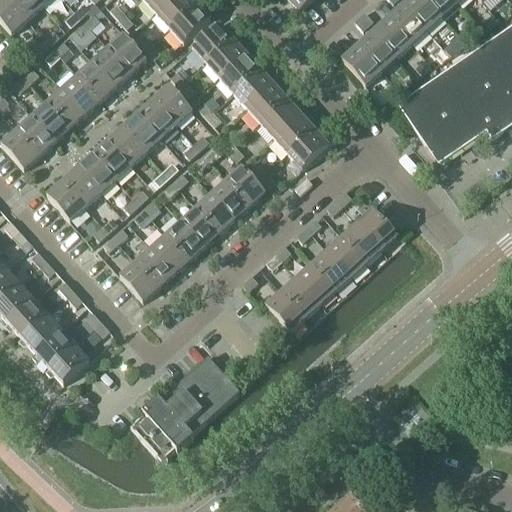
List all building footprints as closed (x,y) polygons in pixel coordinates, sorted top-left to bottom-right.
[(28,25),(5,0),(3,0),(0,3),(0,26),(12,39),(28,25)] [(32,0),(5,0),(28,25),(43,11),(32,0)] [(32,0),(43,11),(55,0),(32,0)] [(100,0),(88,0),(96,8),(103,2),(100,0)] [(128,0),(137,10),(143,4),(142,3),(145,0),(128,0)] [(145,0),(142,3),(143,4),(156,18),(176,0),(145,0)] [(176,0),(156,18),(170,33),(196,9),(187,0),(176,0)] [(284,0),(299,16),(317,0),(284,0)] [(423,0),(413,0),(404,9),(427,35),(442,21),(423,0)] [(450,0),(423,0),(442,21),(457,7),(450,0)] [(85,8),(75,17),(82,24),(91,15),(85,8)] [(110,16),(118,25),(125,18),(117,9),(110,16)] [(196,9),(170,33),(184,49),(210,25),(196,9)] [(404,9),(389,22),(412,48),(427,35),(404,9)] [(82,24),(75,17),(66,26),(72,33),(82,24)] [(365,17),(360,21),(368,30),(373,26),(365,17)] [(125,18),(118,25),(127,35),(134,29),(125,18)] [(95,19),(85,28),(92,35),(101,27),(95,19)] [(500,26),(494,19),(484,27),(491,34),(500,26)] [(368,30),(360,21),(355,26),(363,35),(368,30)] [(389,22),(373,36),(397,62),(412,48),(389,22)] [(92,35),(85,28),(76,37),(82,44),(92,35)] [(192,52),(206,68),(233,44),(219,28),(192,52)] [(511,30),(397,109),(438,169),(487,136),(492,143),(511,129),(511,30)] [(54,35),(45,44),(51,51),(60,42),(54,35)] [(373,36),(358,50),(381,76),(397,62),(373,36)] [(123,39),(108,53),(131,79),(146,65),(123,39)] [(137,46),(145,55),(152,49),(144,40),(137,46)] [(51,51),(45,44),(35,53),(41,59),(51,51)] [(206,68),(219,83),(246,59),(233,44),(206,68)] [(328,50),(336,59),(342,54),(334,45),(328,50)] [(64,47),(55,55),(61,62),(70,53),(64,47)] [(152,49),(145,55),(154,64),(161,58),(152,49)] [(381,76),(358,50),(342,65),(366,91),(381,76)] [(456,57),(450,51),(446,55),(451,61),(456,57)] [(108,53),(93,67),(116,92),(131,79),(108,53)] [(61,62),(55,55),(45,63),(51,70),(61,62)] [(219,83),(233,99),(260,75),(246,59),(219,83)] [(434,73),(427,64),(417,72),(424,81),(434,73)] [(93,67),(77,80),(101,106),(116,92),(93,67)] [(34,74),(24,82),(30,89),(40,81),(34,74)] [(233,99),(247,114),(274,90),(260,75),(233,99)] [(170,83),(179,92),(186,86),(177,77),(170,83)] [(77,80),(62,94),(86,120),(101,106),(77,80)] [(30,89),(24,82),(15,91),(21,97),(30,89)] [(186,86),(179,92),(187,102),(194,96),(186,86)] [(169,90),(154,104),(177,130),(192,116),(169,90)] [(247,114),(260,129),(287,105),(274,90),(247,114)] [(62,94),(47,108),(70,133),(86,120),(62,94)] [(3,101),(0,103),(0,116),(9,108),(3,101)] [(154,104),(138,118),(162,144),(177,130),(154,104)] [(260,129),(274,144),(301,120),(287,105),(260,129)] [(198,114),(206,123),(213,116),(205,107),(198,114)] [(47,108),(32,121),(55,147),(70,133),(47,108)] [(213,116),(206,123),(215,133),(222,126),(213,116)] [(138,118),(123,131),(147,157),(162,144),(138,118)] [(274,144),(288,159),(315,135),(301,120),(274,144)] [(32,121),(17,135),(40,161),(55,147),(32,121)] [(123,131),(108,145),(131,171),(147,157),(123,131)] [(40,161),(17,135),(1,149),(24,175),(40,161)] [(315,135),(288,159),(302,175),(329,151),(315,135)] [(204,140),(194,149),(200,156),(210,148),(204,140)] [(221,148),(229,157),(236,151),(228,141),(221,148)] [(108,145),(93,159),(116,185),(131,171),(108,145)] [(200,156),(194,149),(184,158),(191,165),(200,156)] [(213,151),(204,160),(210,167),(220,159),(213,151)] [(236,151),(229,157),(238,167),(245,160),(236,151)] [(93,159),(78,173),(101,198),(116,185),(93,159)] [(210,167),(204,160),(194,168),(201,176),(210,167)] [(173,167),(163,176),(170,183),(180,174),(173,167)] [(252,174),(261,183),(267,177),(259,168),(252,174)] [(242,172),(227,185),(250,211),(265,198),(242,172)] [(78,173),(63,186),(86,212),(101,198),(78,173)] [(170,183),(163,176),(154,185),(160,192),(170,183)] [(267,177),(261,183),(269,193),(276,187),(267,177)] [(183,178),(174,187),(180,194),(190,186),(183,178)] [(227,185),(211,199),(235,225),(250,211),(227,185)] [(86,212),(63,186),(47,201),(70,226),(86,212)] [(180,194),(174,187),(164,196),(170,203),(180,194)] [(143,195),(133,204),(140,211),(150,202),(143,195)] [(345,197),(337,205),(343,212),(351,204),(345,197)] [(211,199),(196,213),(219,238),(235,225),(211,199)] [(140,211),(133,204),(124,212),(130,219),(140,211)] [(343,212),(337,205),(327,214),(333,221),(343,212)] [(153,206),(143,215),(150,222),(159,213),(153,206)] [(196,213),(181,226),(204,252),(219,238),(196,213)] [(150,222),(143,215),(134,223),(140,230),(150,222)] [(373,215),(358,229),(382,255),(397,242),(373,215)] [(112,223),(103,231),(109,237),(118,229),(112,223)] [(315,225),(306,233),(312,239),(321,231),(315,225)] [(181,226),(166,240),(189,266),(204,252),(181,226)] [(4,232),(13,242),(19,236),(11,227),(4,232)] [(358,229),(343,242),(367,269),(382,255),(358,229)] [(109,237),(103,231),(93,240),(99,246),(109,237)] [(312,239),(306,233),(296,242),(302,249),(312,239)] [(122,234),(113,242),(120,250),(129,242),(122,234)] [(19,236),(13,242),(21,251),(27,246),(19,236)] [(166,240),(151,254),(174,279),(189,266),(166,240)] [(120,250),(113,242),(103,251),(110,259),(120,250)] [(343,242),(327,256),(352,283),(367,269),(343,242)] [(285,252),(276,260),(282,266),(290,259),(285,252)] [(151,254),(136,267),(159,293),(174,279),(151,254)] [(327,256),(312,270),(336,296),(352,283),(327,256)] [(32,263),(40,273),(47,267),(38,258),(32,263)] [(282,266),(276,260),(266,269),(272,275),(282,266)] [(47,267),(40,273),(49,282),(55,276),(47,267)] [(159,293),(136,267),(119,282),(142,308),(159,293)] [(312,270),(297,283),(321,310),(336,296),(312,270)] [(0,308),(20,290),(6,275),(0,280),(0,308)] [(242,290),(248,297),(257,288),(252,282),(242,290)] [(297,283),(282,297),(306,323),(321,310),(297,283)] [(59,294),(67,303),(74,297),(65,288),(59,294)] [(0,319),(8,328),(8,329),(34,306),(20,290),(0,308),(0,319)] [(74,297),(67,303),(76,312),(82,307),(74,297)] [(306,323),(282,297),(265,311),(289,338),(306,323)] [(12,334),(22,344),(48,321),(34,306),(8,329),(8,328),(4,331),(8,335),(12,334)] [(86,324),(94,333),(101,327),(92,318),(86,324)] [(26,349),(35,359),(36,359),(61,336),(48,321),(22,344),(18,347),(22,350),(26,349)] [(101,327),(94,333),(103,343),(109,337),(101,327)] [(40,364),(49,374),(75,351),(61,336),(36,359),(35,359),(32,362),(35,365),(40,364)] [(49,374),(46,377),(49,381),(53,379),(63,390),(89,367),(75,351),(49,374)] [(143,420),(130,432),(161,467),(175,455),(176,457),(193,442),(191,440),(239,397),(208,363),(160,405),(158,403),(141,418),(143,420)] [(361,511),(351,500),(337,511),(361,511)]
